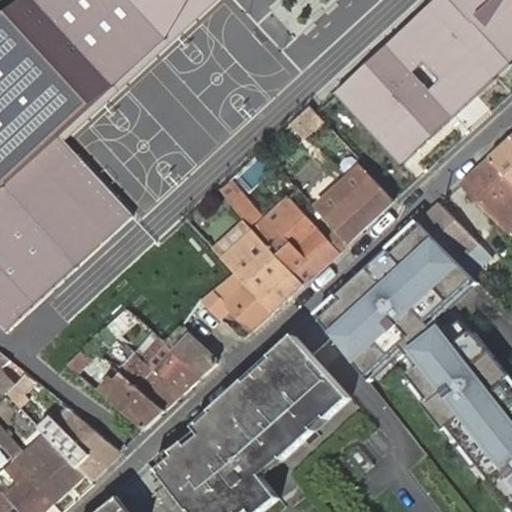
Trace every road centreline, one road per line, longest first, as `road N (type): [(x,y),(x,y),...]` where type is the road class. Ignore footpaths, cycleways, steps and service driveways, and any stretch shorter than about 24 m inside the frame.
road 1 (residential): [(511,115),(246,361)]
road 2 (residential): [(246,361),(82,511)]
